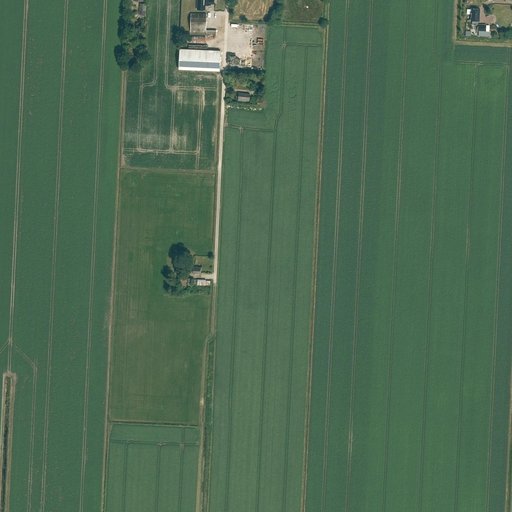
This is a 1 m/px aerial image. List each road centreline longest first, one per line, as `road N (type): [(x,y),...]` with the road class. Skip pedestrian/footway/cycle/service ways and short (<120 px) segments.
road 1 (unclassified): [(212,334),(227,0)]
road 2 (track): [(511,331),(503,511)]
